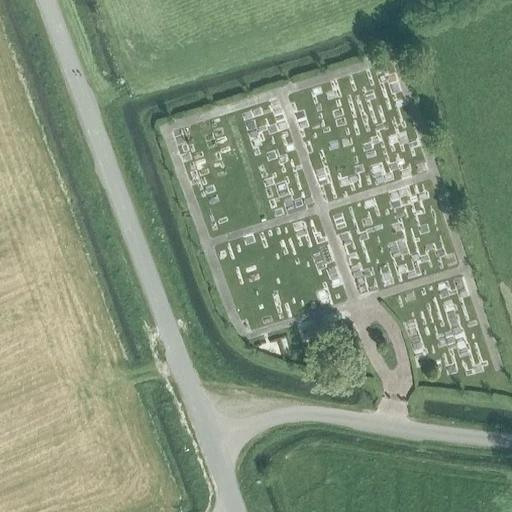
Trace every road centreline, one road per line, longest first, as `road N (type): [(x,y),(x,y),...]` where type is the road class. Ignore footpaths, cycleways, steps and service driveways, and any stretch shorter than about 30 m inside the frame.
road 1 (unclassified): [(208,441),(45,0)]
road 2 (residential): [(511,441),(310,412),(208,441)]
